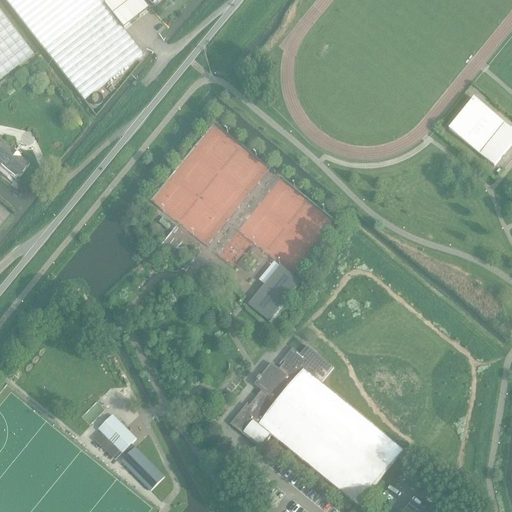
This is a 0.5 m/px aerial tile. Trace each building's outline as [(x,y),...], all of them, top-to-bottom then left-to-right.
[(3,0),(83,101),(142,55),(123,30),(122,29),(118,24),(103,5),(108,0),(3,0)] [(108,0),(103,5),(118,24),(122,29),(148,9),(140,0),(108,0)] [(0,80),(33,55),(0,11),(0,80)] [(511,129),(474,99),(449,130),(495,167),(511,145),(511,129)] [(15,178),(18,175),(19,176),(28,165),(0,141),(0,160),(4,163),(1,167),(15,178)] [(281,267),(250,305),(269,321),(300,283),(281,267)] [(403,452),(321,385),(334,369),(307,347),(300,356),(293,350),(283,362),(285,364),(279,371),(271,365),(261,378),(260,377),(257,381),(258,381),(254,386),(261,392),(249,407),(247,406),(231,426),(236,430),(260,450),(272,436),(358,507),(403,452)] [(108,422),(99,430),(123,454),(126,457),(123,460),(121,462),(132,473),(151,492),(161,482),(165,478),(163,476),(153,466),(146,459),(135,448),(135,449),(132,445),(137,440),(114,417),(113,416),(108,422)]
